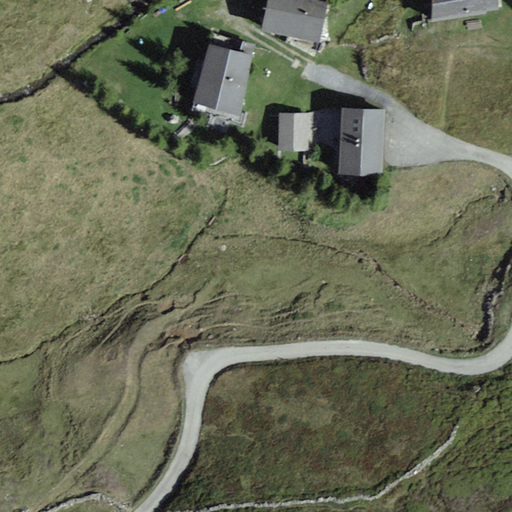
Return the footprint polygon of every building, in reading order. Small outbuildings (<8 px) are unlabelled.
[(330,0),(271,0),(265,26),(322,39),(330,0)] [(487,0),(433,0),(436,22),(489,15),(487,0)] [(256,54),(211,44),(198,103),(243,112),(256,54)] [(388,109),(345,108),(344,173),(387,174),(388,109)] [(311,113),(283,112),(282,152),(310,153),(311,113)]
